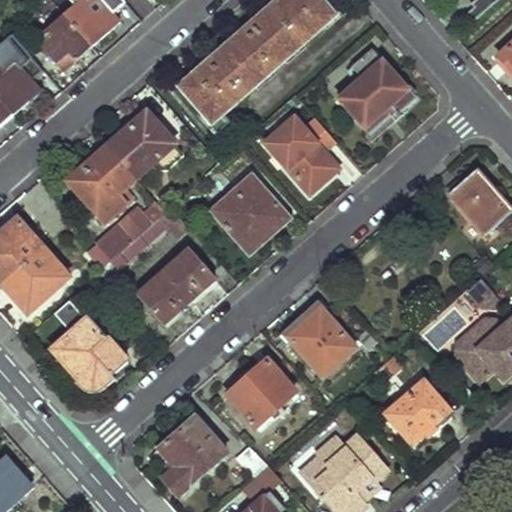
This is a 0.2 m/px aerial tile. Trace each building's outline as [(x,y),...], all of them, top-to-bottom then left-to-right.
[(66,15),(95,49),(123,24),(115,15),(101,0),(92,0),(90,3),(87,0),(83,0),(76,7),(66,15)] [(69,0),(76,7),(83,0),(87,0),(90,3),(92,0),(101,0),(115,15),(127,5),(123,0),(69,0)] [(276,0),(179,86),(212,126),(337,17),(321,0),(276,0)] [(39,45),(65,75),(95,49),(66,15),(44,34),(47,38),(39,45)] [(511,45),(498,58),(511,73),(511,45)] [(339,99),(371,136),(394,116),(395,119),(415,101),(370,50),(350,67),(361,80),(339,99)] [(0,70),(0,100),(14,117),(43,92),(14,59),(0,70)] [(0,128),(14,117),(0,100),(0,128)] [(107,146),(140,183),(182,147),(150,109),(107,146)] [(324,152),(336,143),(316,120),(305,129),(295,118),(265,143),(310,196),(340,170),(324,152)] [(190,155),(207,175),(219,163),(202,144),(190,155)] [(65,182),(98,220),(123,198),(130,192),(140,183),(107,146),(65,182)] [(450,195),(487,235),(511,214),(511,208),(478,172),(450,195)] [(211,212),(249,254),(287,220),(252,178),(211,212)] [(130,192),(123,198),(130,206),(137,200),(130,192)] [(98,220),(106,229),(131,207),(130,206),(123,198),(98,220)] [(157,203),(146,213),(155,224),(167,214),(157,203)] [(99,275),(117,295),(127,284),(120,275),(171,230),(178,238),(190,228),(173,209),(167,214),(155,224),(136,242),(125,252),(112,263),(103,271),(99,275)] [(0,236),(0,283),(3,287),(44,251),(18,220),(0,236)] [(125,252),(136,242),(118,222),(108,232),(125,252)] [(125,252),(108,232),(95,243),(98,247),(112,263),(125,252)] [(90,254),(103,271),(112,263),(98,247),(90,254)] [(137,294),(164,324),(216,280),(189,250),(137,294)] [(3,287),(28,316),(70,279),(44,251),(3,287)] [(482,279),(469,291),(474,298),(488,285),(482,279)] [(488,285),(474,298),(484,310),(496,308),(503,303),(488,285)] [(287,338),(324,378),(357,350),(322,311),(287,338)] [(88,319),(53,349),(80,379),(84,382),(87,385),(91,386),(95,386),(99,385),(103,382),(127,361),(88,319)] [(496,371),(504,379),(511,372),(511,321),(501,330),(495,323),(487,320),(459,346),(457,359),(480,385),(496,371)] [(229,396),(259,433),(277,418),(274,412),(293,394),(267,362),(229,396)] [(394,375),(385,365),(377,372),(385,382),(394,375)] [(385,416),(411,447),(424,435),(427,440),(453,418),(423,383),(385,416)] [(167,478),(181,495),(227,455),(194,417),(159,449),(177,469),(167,478)] [(323,499),(333,511),(354,511),(362,505),(355,496),(371,482),(374,485),(387,473),(357,439),(344,450),(336,441),(319,457),(320,459),(306,471),(327,495),(323,499)] [(236,461),(253,480),(268,468),(247,448),(236,461)] [(0,467),(0,511),(10,511),(31,494),(4,464),(0,467)] [(248,511),(277,511),(266,498),(281,483),(268,468),(253,480),(249,484),(262,500),(248,511)] [(327,495),(306,471),(301,475),(323,499),(327,495)] [(355,496),(362,505),(379,490),(374,485),(371,482),(355,496)]
